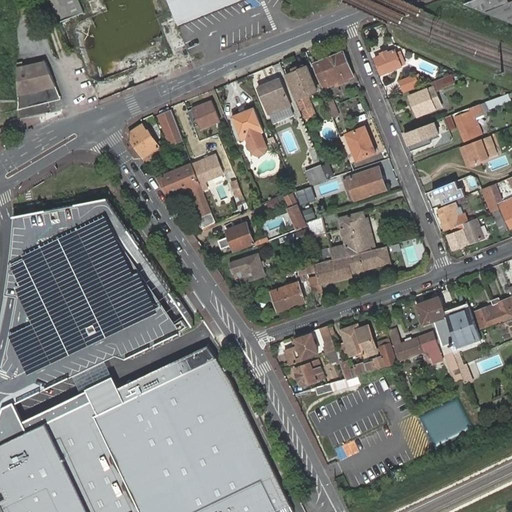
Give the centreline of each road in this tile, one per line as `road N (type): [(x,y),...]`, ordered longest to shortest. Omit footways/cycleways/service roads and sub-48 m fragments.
road 1 (residential): [(448,272),(344,17)]
road 2 (residential): [(252,342),(96,122)]
road 3 (primary): [(96,122),(344,17)]
road 4 (residential): [(448,272),(252,342)]
road 5 (residential): [(341,511),(252,342)]
